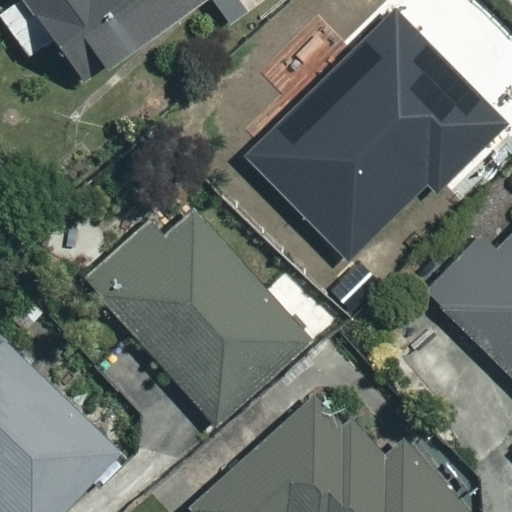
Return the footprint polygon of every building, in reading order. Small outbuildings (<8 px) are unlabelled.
[(215,0),(31,0),(94,80),(127,54),(135,63),(215,0)] [(265,135),(255,105),(200,123),(210,154),(265,135)] [(315,340),(185,199),(93,284),(223,425),(315,340)] [(511,245),(505,253),(489,237),(433,294),(511,371),(511,245)] [(69,511),(125,455),(0,334),(0,510),(2,511),(69,511)] [(369,455),(318,401),(200,511),(465,511),(392,434),(369,455)]
